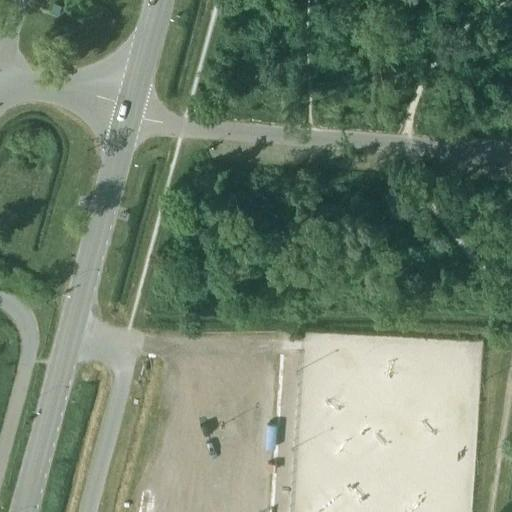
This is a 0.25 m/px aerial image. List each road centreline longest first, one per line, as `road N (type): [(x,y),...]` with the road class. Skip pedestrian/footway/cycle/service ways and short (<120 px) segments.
road 1 (unclassified): [(511,155),(184,121),(130,108)]
road 2 (secondary): [(71,335),(130,108)]
road 3 (unclassified): [(89,511),(123,350),(71,335)]
road 4 (secondary): [(24,511),(71,335)]
road 5 (unclassified): [(0,460),(28,346),(18,309),(0,300)]
road 6 (unclassified): [(0,79),(130,108)]
